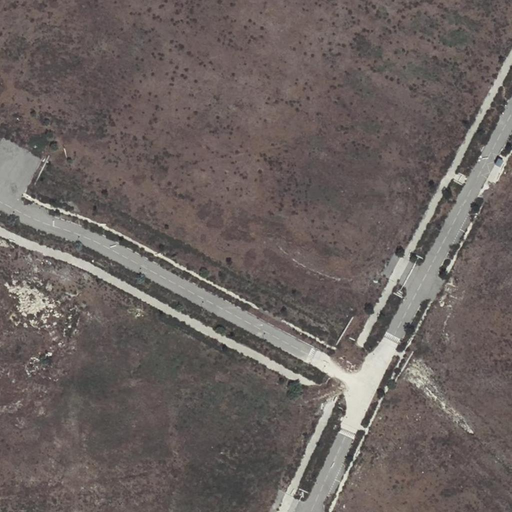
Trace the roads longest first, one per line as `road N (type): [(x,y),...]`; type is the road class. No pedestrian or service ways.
road 1 (unclassified): [(368,384),(0,200)]
road 2 (unclassified): [(511,112),(368,384)]
road 3 (unclassified): [(368,384),(310,511)]
